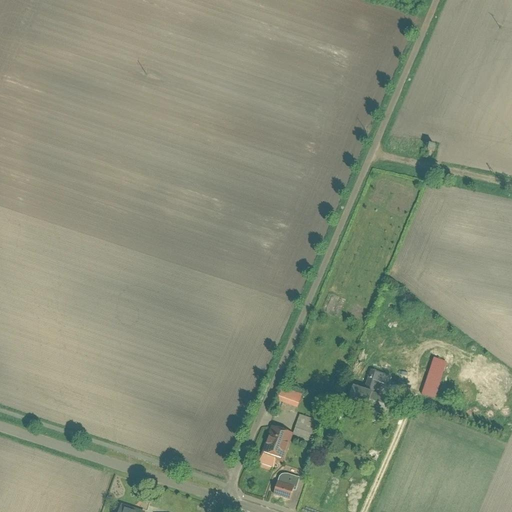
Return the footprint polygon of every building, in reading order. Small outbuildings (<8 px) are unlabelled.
[(433,145),(430,144),(429,148),(428,151),(434,153),(435,149),(436,146),(433,145)] [(490,377),(434,358),(421,394),(433,399),(443,372),(487,387),(490,377)] [(393,375),(372,368),(368,382),(389,388),(393,375)] [(391,399),(353,387),(346,411),(384,423),(391,399)] [(304,395),(285,388),(280,401),(300,408),(304,395)] [(324,438),(329,424),(302,415),(295,434),(294,437),(311,443),(314,434),(324,438)] [(295,434),(274,426),(265,453),(286,460),(294,437),(295,434)] [(281,475),(278,482),(274,496),(290,501),(297,478),(288,475),(281,475)]
